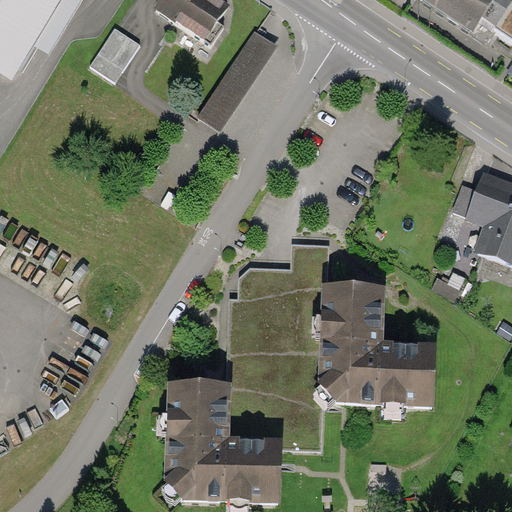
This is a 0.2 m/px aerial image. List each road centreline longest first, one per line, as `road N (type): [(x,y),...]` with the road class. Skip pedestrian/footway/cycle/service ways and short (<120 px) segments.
road 1 (unclassified): [(35,511),(65,482),(352,23)]
road 2 (primary): [(352,23),(511,130)]
